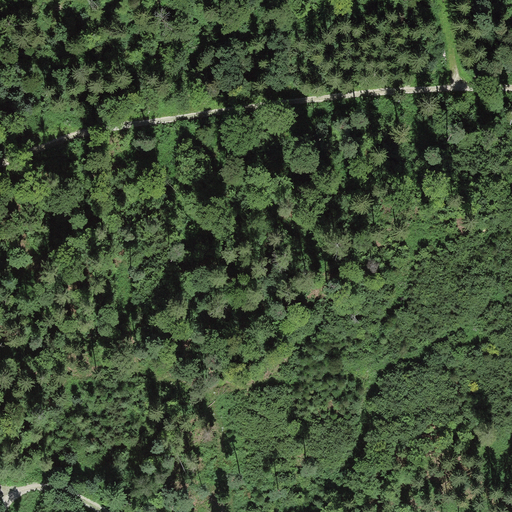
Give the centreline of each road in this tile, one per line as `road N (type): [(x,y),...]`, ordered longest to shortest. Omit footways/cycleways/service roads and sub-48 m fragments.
road 1 (track): [(511,87),(286,101),(105,128),(0,164)]
road 2 (track): [(106,511),(45,484),(19,488),(0,505)]
